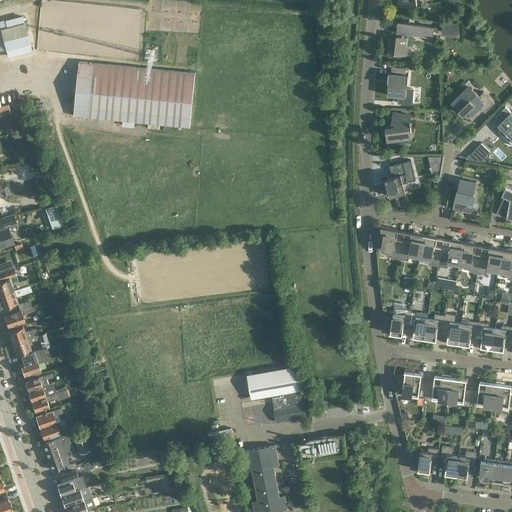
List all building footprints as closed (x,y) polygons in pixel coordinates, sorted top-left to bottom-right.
[(458,33),(459,23),(443,21),(441,31),(458,33)] [(29,42),(24,22),(0,28),(5,48),(29,42)] [(432,36),(433,26),(397,22),(396,32),(398,32),(397,41),(390,40),(388,54),(395,55),(396,53),(408,54),(410,44),(406,44),(407,33),(432,36)] [(189,126),(192,104),(195,72),(79,61),(73,114),(189,126)] [(405,74),(405,67),(391,66),(391,73),(388,72),(387,80),(388,80),(387,94),(398,95),(398,102),(411,103),(413,87),(406,87),(406,81),(407,81),(408,74),(407,73),(407,74),(405,74)] [(463,91),(452,102),(459,109),(460,108),(468,116),(479,105),(485,111),(494,102),(483,91),(479,95),(471,87),(465,93),(463,91)] [(0,114),(10,112),(8,103),(0,105),(0,114)] [(511,143),(511,113),(510,112),(510,111),(505,106),(495,116),(503,124),(498,130),(511,143)] [(411,133),(409,121),(410,114),(393,112),(391,122),(394,122),(394,125),(385,126),(387,140),(404,138),(404,133),(411,133)] [(481,142),(466,157),(480,160),(489,151),(481,142)] [(394,195),(405,192),(403,182),(408,181),(403,161),(389,164),(392,175),(388,177),(389,182),(386,183),(388,190),(387,191),(387,192),(389,192),(389,196),(394,195)] [(472,193),(475,181),(460,178),(458,184),(460,185),(459,190),(456,189),(452,207),(462,210),(464,201),(472,203),(474,193),(472,193)] [(503,195),(496,212),(498,213),(498,214),(503,215),(511,219),(511,217),(511,189),(506,187),(503,195)] [(7,228),(5,224),(16,221),(13,213),(0,217),(0,244),(2,244),(3,246),(13,242),(8,227),(7,228)] [(399,258),(402,243),(393,242),(394,237),(396,238),(398,229),(380,226),(382,241),(380,248),(392,250),(391,257),(399,258)] [(420,256),(424,234),(421,233),(414,229),(414,230),(414,232),(411,231),(409,240),(411,240),(410,245),(402,243),(399,258),(408,260),(409,253),(420,256)] [(438,265),(441,250),(432,249),(433,244),(435,245),(437,236),(433,236),(434,233),(426,234),(424,234),(420,256),(431,257),(430,264),(438,265)] [(459,263),(463,241),(460,240),(453,236),(453,237),(453,239),(450,239),(448,247),(450,247),(449,252),(441,250),(438,265),(446,267),(448,261),(459,263)] [(477,272),(480,257),(471,256),(472,251),(474,252),(476,243),(472,243),(473,240),(465,241),(463,241),(459,263),(470,265),(469,271),(477,272)] [(498,270),(502,248),(499,248),(492,244),(492,246),(489,246),(487,254),(489,254),(488,259),(480,257),(477,272),(485,274),(487,268),(498,270)] [(511,278),(511,263),(510,263),(511,258),(511,249),(511,250),(511,247),(504,249),(502,248),(498,270),(509,272),(507,278),(511,278)] [(11,283),(9,277),(16,274),(14,267),(0,271),(0,293),(28,284),(26,278),(11,283)] [(28,284),(0,293),(0,307),(17,302),(15,295),(30,290),(28,284)] [(20,309),(31,306),(29,299),(18,303),(20,309)] [(22,313),(35,309),(34,305),(31,306),(20,309),(3,315),(5,319),(4,321),(5,323),(7,324),(7,326),(24,321),(22,313)] [(408,324),(410,311),(411,309),(393,306),(392,314),(387,315),(389,327),(390,327),(389,335),(390,335),(390,332),(401,334),(400,336),(401,336),(403,323),(408,324)] [(410,311),(408,324),(414,325),(412,338),(413,338),(413,336),(424,337),(423,340),(427,317),(427,315),(427,313),(420,312),(410,311)] [(442,329),(445,314),(434,312),(433,318),(427,317),(427,315),(427,317),(423,340),(424,340),(424,337),(435,339),(434,341),(435,341),(437,328),(442,329)] [(457,345),(461,320),(460,322),(454,321),(456,313),(445,312),(445,314),(442,329),(448,330),(446,343),(447,343),(447,340),(457,342),(457,345)] [(461,322),(457,345),(458,345),(458,342),(468,344),(468,346),(469,346),(471,333),(476,334),(478,321),(468,319),(461,318),(461,322)] [(491,350),(495,325),(494,327),(488,326),(489,322),(478,321),(476,334),(482,335),(480,348),(481,348),(481,345),(491,347),(491,350)] [(510,339),(511,326),(501,324),(501,328),(495,327),(495,325),(491,350),(492,347),(502,349),(502,351),(504,338),(510,339)] [(11,342),(37,334),(35,328),(25,331),(23,326),(7,331),(11,342)] [(45,331),(37,334),(38,338),(41,348),(47,346),(50,345),(45,331)] [(37,334),(11,342),(15,354),(30,349),(28,341),(38,338),(37,334)] [(24,374),(40,369),(37,362),(50,357),(47,346),(41,348),(20,355),(23,361),(20,362),(22,368),(21,370),(21,372),(23,373),(24,374)] [(296,365),(247,373),(251,397),(272,394),(274,405),(273,406),(276,421),(305,416),(303,400),(302,400),(300,388),(296,365)] [(402,393),(425,395),(426,383),(419,382),(421,373),(405,371),(405,368),(404,377),(396,376),(399,390),(402,389),(401,395),(402,395),(402,393)] [(51,371),(24,380),(25,384),(24,386),(25,388),(27,389),(27,390),(41,385),(40,380),(46,378),(52,376),(51,371)] [(447,401),(450,374),(450,376),(434,374),(433,384),(426,383),(425,395),(424,399),(432,400),(432,396),(447,398),(447,401)] [(469,405),(470,401),(471,389),(464,388),(466,378),(450,376),(451,374),(450,374),(447,401),(447,398),(462,400),(462,404),(469,405)] [(492,407),(495,380),(495,382),(479,380),(478,390),(471,389),(470,401),(492,404),(492,407)] [(511,408),(511,394),(510,394),(511,384),(495,382),(496,380),(495,380),(492,407),(493,404),(507,406),(507,408),(511,408)] [(41,385),(27,390),(29,394),(28,396),(29,398),(30,399),(31,400),(55,391),(65,388),(64,386),(55,389),(53,385),(52,382),(48,383),(41,385)] [(65,388),(55,391),(31,400),(32,404),(31,406),(32,408),(34,409),(34,411),(48,406),(46,400),(51,398),(56,397),(57,399),(68,396),(65,388)] [(39,426),(55,421),(53,414),(62,412),(60,407),(35,415),(37,420),(36,422),(37,424),(39,425),(39,426)] [(55,421),(39,426),(41,430),(40,432),(41,434),(42,435),(43,438),(59,432),(57,426),(60,425),(59,425),(66,422),(65,418),(55,421)] [(51,469),(68,463),(65,455),(73,452),(67,433),(42,442),(51,469)] [(340,434),(299,442),(301,457),(343,450),(340,434)] [(79,452),(89,449),(85,438),(75,441),(79,452)] [(279,496),(273,465),(278,464),(274,444),(243,450),(246,470),(252,469),(258,500),(252,501),(254,511),(263,511),(268,511),(267,511),(273,511),(273,510),(286,508),(284,495),(279,496)] [(455,477),(459,452),(458,452),(458,454),(452,454),(453,446),(442,444),(440,461),(446,462),(444,475),(445,475),(445,473),(455,474),(455,477)] [(437,461),(439,448),(427,446),(427,450),(421,450),(421,447),(420,452),(413,453),(415,464),(418,464),(417,472),(418,472),(418,469),(429,471),(428,473),(429,473),(431,460),(437,461)] [(459,452),(455,477),(456,477),(456,474),(466,476),(466,478),(467,478),(468,465),(475,466),(477,451),(465,449),(464,455),(459,454),(459,452)] [(492,477),(495,458),(484,457),(483,460),(480,460),(479,470),(482,471),(481,476),(492,477)] [(503,480),(503,479),(505,460),(495,458),(492,477),(498,478),(498,480),(503,480)] [(511,481),(511,460),(505,460),(503,479),(509,479),(509,481),(511,481)] [(60,494),(83,486),(84,486),(80,475),(78,476),(75,469),(59,475),(62,482),(56,484),(60,494)] [(174,471),(169,473),(172,480),(177,478),(174,471)] [(178,481),(173,483),(177,493),(182,491),(178,481)] [(84,486),(83,486),(60,494),(64,506),(91,496),(87,485),(84,486)] [(66,511),(80,511),(87,510),(94,507),(91,496),(64,506),(66,511)] [(0,511),(11,509),(10,508),(12,506),(10,503),(9,503),(7,497),(0,499),(0,511)]
